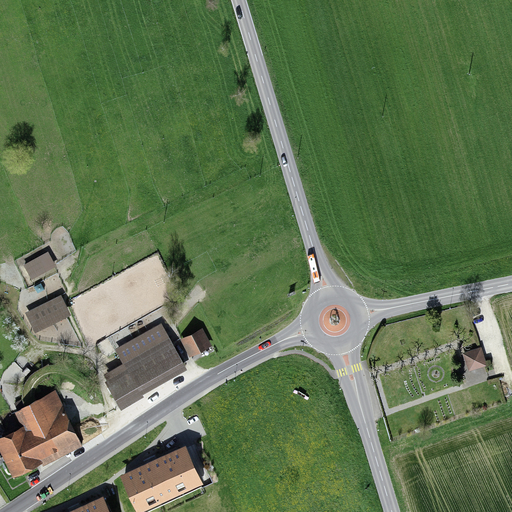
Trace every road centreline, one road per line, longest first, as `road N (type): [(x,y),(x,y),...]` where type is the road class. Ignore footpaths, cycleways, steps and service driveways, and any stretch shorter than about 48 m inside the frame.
road 1 (secondary): [(311,330),(207,380),(8,511)]
road 2 (secondary): [(329,296),(237,0)]
road 3 (track): [(114,440),(100,368),(86,351),(38,345),(0,292)]
road 4 (secondary): [(392,511),(341,344)]
road 5 (secondary): [(511,283),(359,313)]
